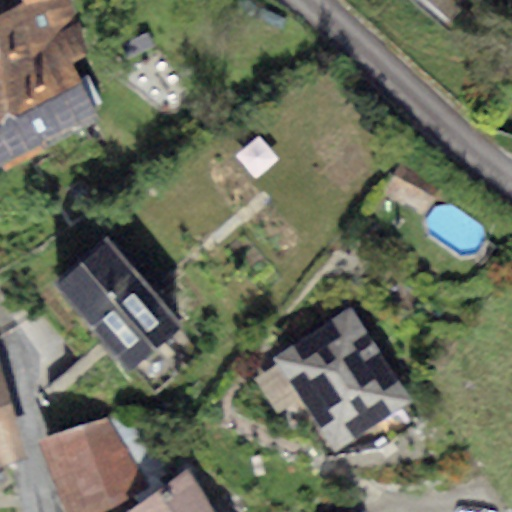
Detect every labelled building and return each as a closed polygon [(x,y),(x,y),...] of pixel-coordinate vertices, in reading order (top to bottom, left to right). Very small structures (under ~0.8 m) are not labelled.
[(23,0),(24,2),(0,14),(0,122),(81,82),(70,61),(84,55),(70,0),(23,0)] [(434,0),(463,24),(482,0),(434,0)] [(81,82),(0,122),(0,166),(99,117),(81,82)] [(402,164),(386,195),(425,215),(440,184),(402,164)] [(104,239),(55,282),(130,368),(180,325),(104,239)] [(349,307),(272,358),(334,450),(411,399),(349,307)] [(0,466),(29,456),(0,366),(0,466)] [(135,410),(39,439),(65,511),(98,511),(140,492),(163,479),(135,410)] [(211,511),(188,473),(133,511),(211,511)]
